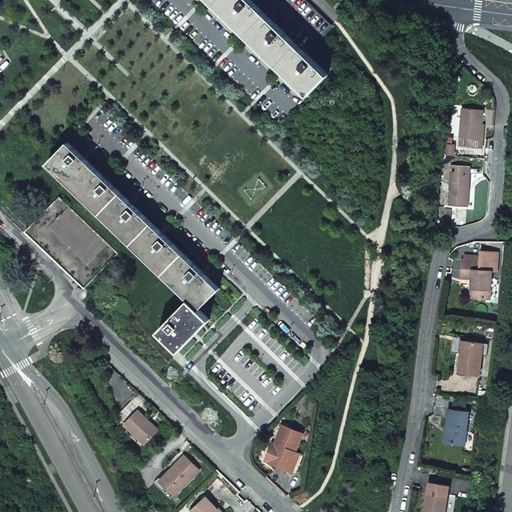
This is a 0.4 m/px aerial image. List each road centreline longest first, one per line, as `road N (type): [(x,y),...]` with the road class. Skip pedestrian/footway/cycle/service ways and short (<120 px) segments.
road 1 (residential): [(398,511),(439,242),(493,224),(511,93),(457,41),(457,7)]
road 2 (residential): [(65,312),(84,314),(289,511)]
road 3 (tertiary): [(114,511),(66,416),(0,346)]
road 4 (tertiary): [(0,349),(87,511)]
road 5 (residential): [(65,312),(65,282),(0,215)]
